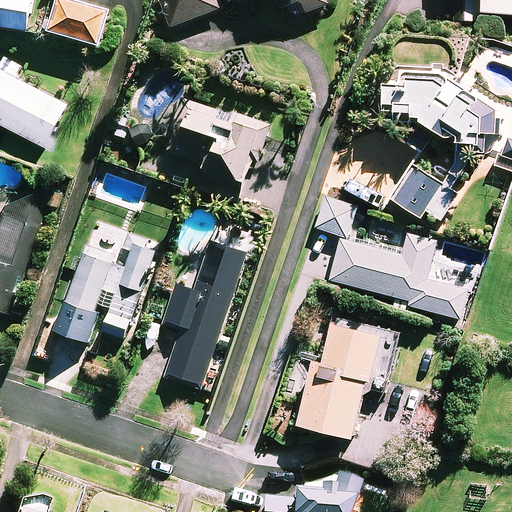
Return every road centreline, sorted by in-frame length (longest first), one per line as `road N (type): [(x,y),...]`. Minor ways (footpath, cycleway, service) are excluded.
road 1 (residential): [(218,473),(387,0)]
road 2 (residential): [(218,473),(0,397)]
